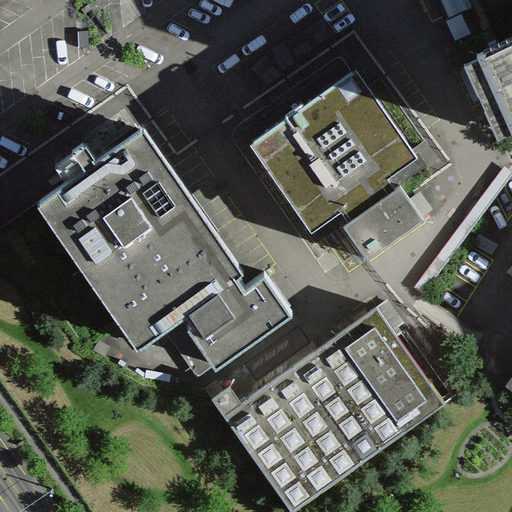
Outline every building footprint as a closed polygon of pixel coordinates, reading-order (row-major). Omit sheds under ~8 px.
[(488,35),(471,0),(428,0),(450,51),(488,35)] [(511,23),(511,0),(482,0),(498,31),(511,23)] [(477,59),(462,66),(476,96),(478,95),(485,109),(483,110),(496,138),(511,132),(511,134),(511,43),(484,57),(482,53),(475,56),(477,59)] [(343,224),(368,258),(369,256),(424,219),(400,184),(395,188),(392,184),(403,177),(395,166),(411,155),(352,71),(303,105),(299,100),(291,106),(295,111),(253,140),(312,224),(339,206),(349,220),(343,224)] [(258,120),(252,121),(251,125),(253,129),(258,128),(260,125),(258,120)] [(138,131),(94,162),(92,160),(94,158),(85,145),(53,168),(60,177),(63,181),(81,168),(83,171),(37,203),(139,346),(184,314),(187,319),(190,323),(186,326),(215,366),(291,313),(288,308),(289,307),(281,295),(273,283),(271,285),(263,273),(244,286),(237,276),(240,274),(138,131)] [(511,178),(511,163),(506,160),(415,286),(426,296),(511,178)] [(222,416),(291,511),(292,511),(444,403),(396,336),(401,333),(397,328),(403,324),(387,301),(376,308),(366,316),(363,312),(359,316),(354,319),(356,322),(234,408),(228,400),(222,392),(211,400),(222,416)]
